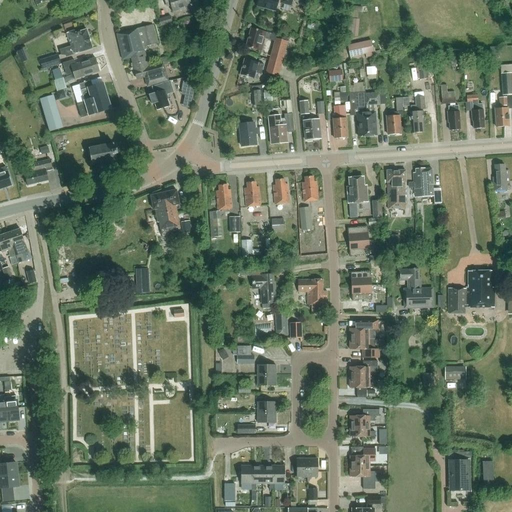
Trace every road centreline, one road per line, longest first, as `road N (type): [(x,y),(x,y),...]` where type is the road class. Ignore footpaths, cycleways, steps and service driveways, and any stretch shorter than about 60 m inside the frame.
road 1 (track): [(38,203),(59,339),(64,511)]
road 2 (residential): [(331,357),(325,160)]
road 3 (unclassified): [(325,160),(511,145)]
road 4 (unclassified): [(153,175),(107,39),(105,0)]
road 5 (unclassified): [(27,205),(41,282),(33,370)]
road 6 (tertiary): [(183,151),(206,102),(233,0)]
road 7 (track): [(332,400),(425,411),(443,467)]
road 8 (unclassified): [(183,151),(220,167),(325,160)]
road 9 (tertiary): [(27,205),(153,175)]
